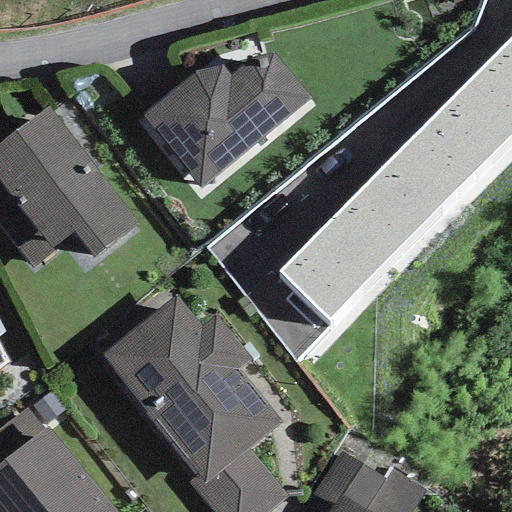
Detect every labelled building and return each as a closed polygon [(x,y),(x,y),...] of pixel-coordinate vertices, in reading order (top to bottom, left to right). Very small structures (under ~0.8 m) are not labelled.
[(511,37),(494,57),(471,33),(205,250),(295,361),(332,325),(329,321),(511,137),(511,37)] [(141,116),(200,191),(310,99),(273,54),(250,60),(229,75),(221,66),(192,73),(141,116)] [(72,233),(92,258),(136,224),(48,107),(0,144),(0,184),(26,220),(7,233),(32,268),(53,252),(51,249),(72,233)] [(268,511),(285,498),(248,450),(281,423),(238,370),(251,360),(214,316),(201,326),(176,297),(101,356),(194,478),(187,483),(210,511),(268,511)] [(115,511),(47,427),(43,430),(26,408),(0,426),(0,511),(115,511)] [(385,480),(341,452),(314,494),(332,505),(327,511),(410,511),(424,491),(391,470),(385,480)]
